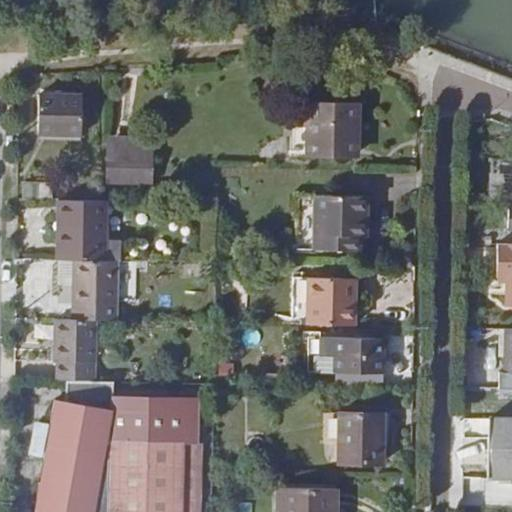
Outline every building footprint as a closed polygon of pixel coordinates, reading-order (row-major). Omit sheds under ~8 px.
[(38,133),(81,133),(82,93),(38,92),(38,133)] [(307,131),(307,107),(290,107),(289,131),(307,131)] [(358,109),(307,107),(307,131),(306,162),(351,164),(352,130),(358,130),(358,109)] [(306,162),(307,131),(289,131),(289,162),(306,162)] [(107,137),(106,154),(147,156),(148,138),(107,137)] [(147,156),(106,154),(106,169),(147,170),(147,156)] [(502,232),(511,232),(511,175),(511,176),(511,211),(502,211),(502,232)] [(22,182),(21,198),(50,199),(51,182),(22,182)] [(105,200),(97,200),(56,199),(55,220),(60,220),(59,260),(72,260),(104,260),(105,200)] [(365,203),(314,202),(313,256),(358,258),(358,234),(365,234),(365,203)] [(112,320),(113,261),(104,260),(72,260),(71,290),(75,290),(75,319),(94,319),(112,320)] [(20,261),(21,307),(52,306),(50,261),(20,261)] [(505,320),(511,320),(511,262),(495,263),(494,296),(505,295),(505,320)] [(305,325),(352,326),(352,279),(306,279),(305,325)] [(66,380),(92,381),(94,319),(75,319),(71,319),(53,318),(52,360),(56,360),(56,379),(66,380)] [(212,383),(226,383),(227,323),(214,323),(212,383)] [(332,344),(331,380),(381,381),(382,344),(332,344)] [(179,511),(181,438),(196,438),(197,409),(108,407),(110,381),(92,381),(66,380),(65,400),(53,398),(35,510),(48,511),(179,511)] [(381,414),(337,414),(337,464),(380,464),(381,414)] [(44,456),(48,422),(34,421),(30,455),(44,456)] [(511,421),(488,422),(488,450),(511,450),(511,421)] [(179,511),(199,511),(202,438),(196,438),(181,438),(179,511)] [(511,450),(488,450),(488,480),(511,480),(511,450)] [(335,511),(336,488),(278,486),(277,511),(335,511)]
